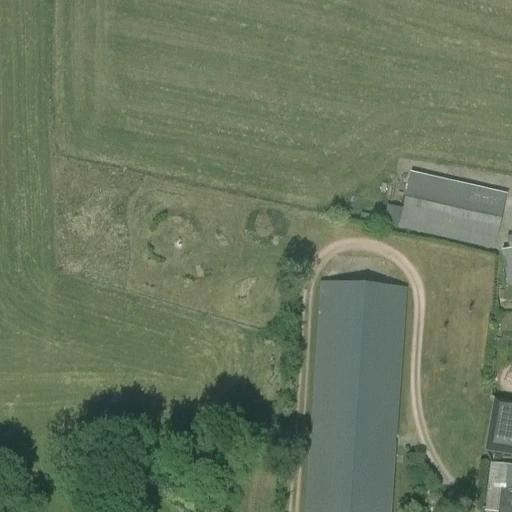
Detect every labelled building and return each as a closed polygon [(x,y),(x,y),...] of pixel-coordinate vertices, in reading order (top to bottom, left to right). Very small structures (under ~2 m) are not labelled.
[(493,251),(506,196),(411,175),(398,230),(493,251)] [(397,184),(362,176),(356,200),(391,208),(397,184)] [(369,223),(372,211),(340,204),(338,215),(369,223)] [(501,249),(504,284),(511,283),(511,234),(505,235),(506,249),(501,249)] [(391,511),(407,290),(319,283),(303,511),(391,511)] [(511,406),(494,403),(485,452),(511,457),(511,406)] [(484,511),(511,511),(511,467),(490,465),(484,511)]
